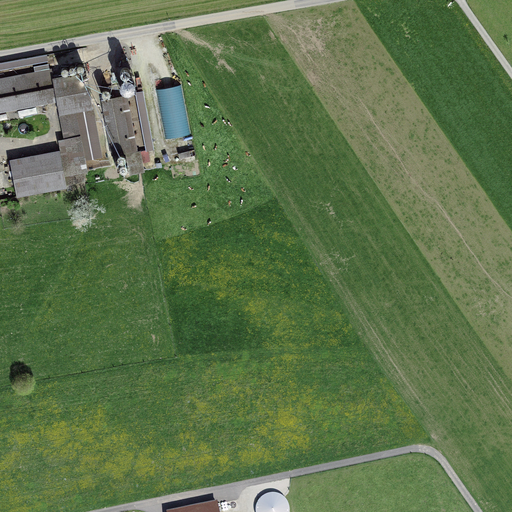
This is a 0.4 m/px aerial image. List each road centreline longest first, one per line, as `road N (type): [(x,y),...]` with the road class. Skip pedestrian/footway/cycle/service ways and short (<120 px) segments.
road 1 (track): [(104,511),(413,444),(441,455),(482,511)]
road 2 (unclassified): [(0,54),(324,0)]
